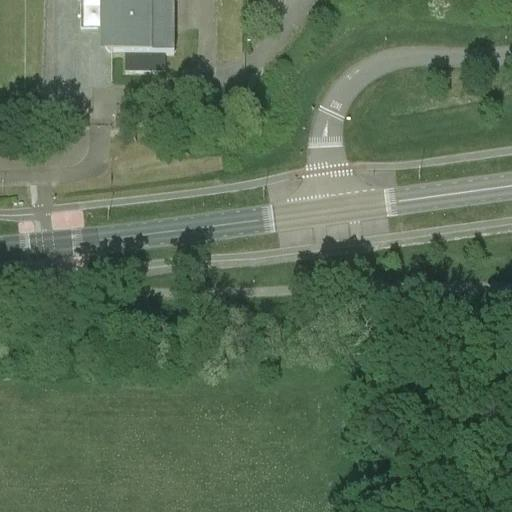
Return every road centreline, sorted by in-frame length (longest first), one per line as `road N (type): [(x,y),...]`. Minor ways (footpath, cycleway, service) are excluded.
road 1 (primary): [(0,251),(333,211)]
road 2 (unclassified): [(333,211),(326,126),(358,76),(405,58),(511,58)]
road 3 (primary): [(333,211),(511,187)]
